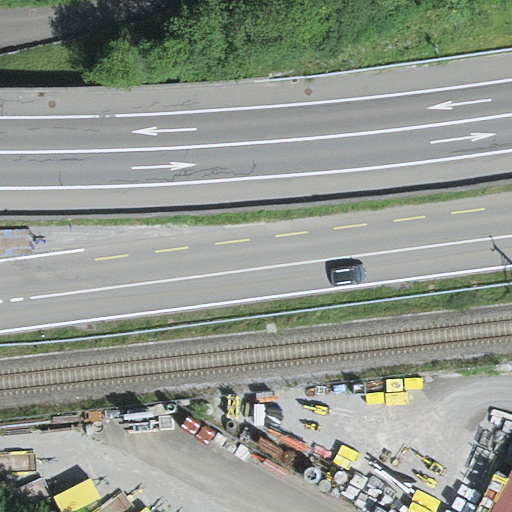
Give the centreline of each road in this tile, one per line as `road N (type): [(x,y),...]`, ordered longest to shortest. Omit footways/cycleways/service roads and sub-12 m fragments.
road 1 (primary): [(511,235),(0,301)]
road 2 (trunk): [(511,114),(305,138),(0,151)]
road 3 (unclassified): [(101,411),(301,511)]
